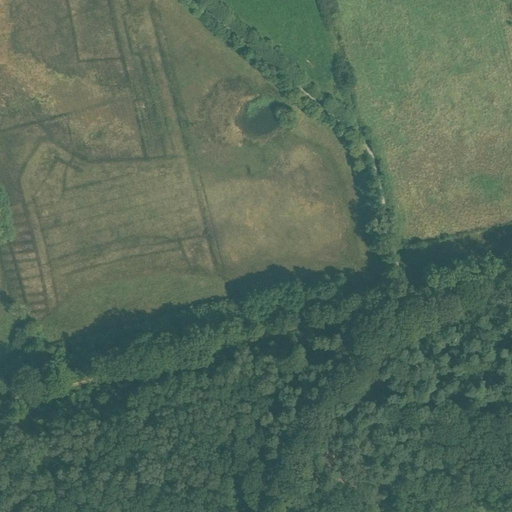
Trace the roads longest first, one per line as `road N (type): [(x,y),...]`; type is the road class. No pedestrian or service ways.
road 1 (track): [(378,304),(0,402)]
road 2 (track): [(378,304),(377,325),(286,478),(276,511)]
